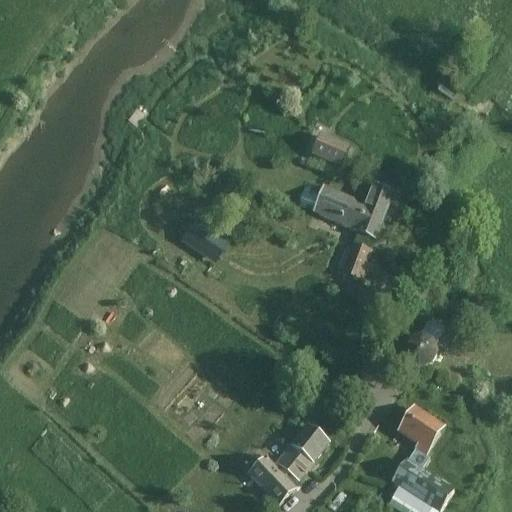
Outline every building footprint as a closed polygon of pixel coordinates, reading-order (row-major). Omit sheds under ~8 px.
[(311,157),(342,169),(349,151),(319,138),(311,157)] [(323,190),(312,215),(355,232),(354,235),(375,243),(394,196),(372,188),(367,201),(365,207),(323,190)] [(351,246),(340,276),(363,285),(367,274),(364,273),(372,254),(351,246)] [(428,325),(418,345),(419,345),(407,350),(401,361),(406,373),(417,378),(429,377),(435,364),(430,351),(433,352),(443,332),(428,325)] [(293,381),(298,367),(286,362),(281,376),(293,381)] [(442,372),(436,384),(454,393),(460,381),(442,372)] [(415,452),(408,464),(406,463),(389,487),(398,493),(388,508),(393,511),(443,511),(455,495),(421,473),(430,460),(426,458),(443,432),(413,412),(398,435),(417,448),(415,451),(415,452)] [(294,490),(329,447),(306,429),(276,466),(283,472),(281,474),(267,458),(247,477),(278,509),(296,492),(294,490)]
